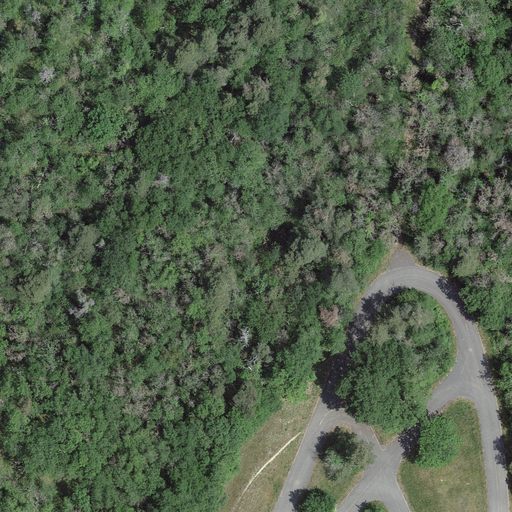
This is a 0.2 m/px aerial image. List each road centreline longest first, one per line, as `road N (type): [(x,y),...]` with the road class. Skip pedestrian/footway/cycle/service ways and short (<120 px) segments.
road 1 (track): [(287,511),(364,320),(381,294),(414,279),(434,279),(457,311),(493,423),(503,511)]
road 2 (track): [(402,282),(425,0)]
road 3 (track): [(347,511),(474,364)]
road 4 (track): [(402,511),(339,382)]
